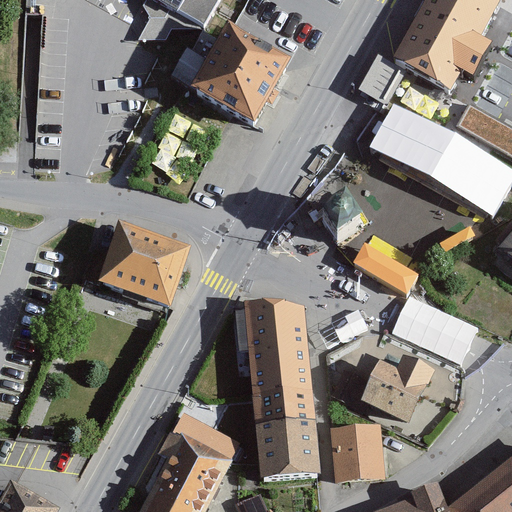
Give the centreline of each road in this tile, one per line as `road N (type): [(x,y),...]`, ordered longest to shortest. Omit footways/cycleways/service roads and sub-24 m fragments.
road 1 (primary): [(247,231),(90,511)]
road 2 (residential): [(511,366),(409,325),(247,231)]
road 3 (primary): [(376,0),(247,231)]
road 4 (unclassified): [(0,191),(139,202),(247,231)]
road 5 (unknown): [(337,282),(345,510)]
road 6 (residential): [(343,511),(435,458),(511,382)]
